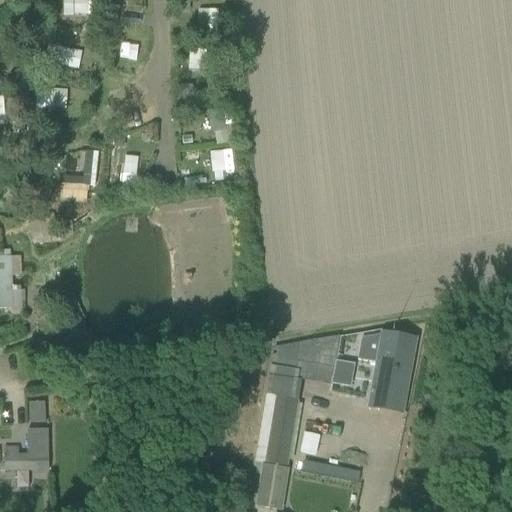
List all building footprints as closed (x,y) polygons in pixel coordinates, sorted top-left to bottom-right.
[(66,0),(67,15),(96,15),(95,0),(66,0)] [(195,9),(194,29),(218,30),(218,10),(195,9)] [(187,51),(186,70),(210,71),(211,51),(187,51)] [(65,108),(66,92),(37,91),(36,106),(65,108)] [(213,133),(228,131),(226,112),(211,113),(213,133)] [(191,138),(181,139),(182,146),(191,145),(191,138)] [(233,173),(232,153),(211,154),(212,174),(233,173)] [(107,155),(106,183),(138,183),(139,156),(107,155)] [(71,218),(28,220),(29,244),(64,242),(72,235),(71,218)] [(10,258),(0,258),(0,311),(8,311),(13,317),(22,316),(21,288),(12,288),(11,278),(22,278),(21,258),(10,258)] [(411,372),(416,341),(381,335),(380,338),(361,340),(357,362),(375,365),(411,372)] [(319,384),(331,386),(335,361),(339,339),(300,345),(273,349),(254,465),(263,467),(255,509),(270,511),(277,511),(278,511),(280,511),(299,403),(295,402),(300,366),(322,369),(319,384)] [(355,365),(337,362),(333,385),(351,388),(355,365)] [(403,415),(411,372),(375,365),(368,409),(403,415)] [(44,405),(28,405),(28,425),(44,425),(44,405)] [(18,449),(4,450),(4,473),(39,473),(48,472),(47,432),(27,432),(27,457),(18,457),(18,449)]
